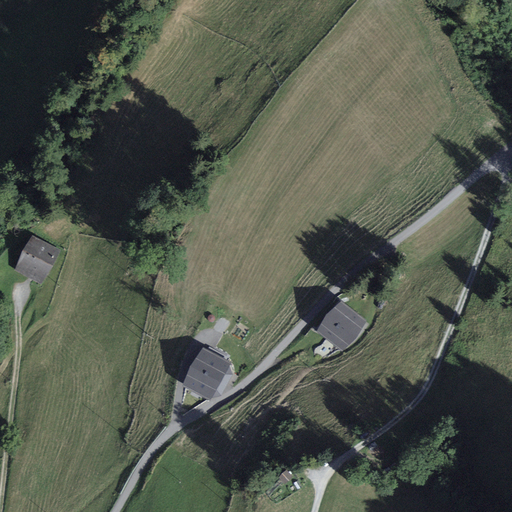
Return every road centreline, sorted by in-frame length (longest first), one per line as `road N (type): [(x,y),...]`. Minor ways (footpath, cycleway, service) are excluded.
road 1 (unclassified): [(115,511),(170,432),(251,379),(367,261),(502,154),(511,157)]
road 2 (unclassified): [(511,168),(423,388),(330,474),(316,511)]
road 3 (track): [(22,292),(0,511)]
